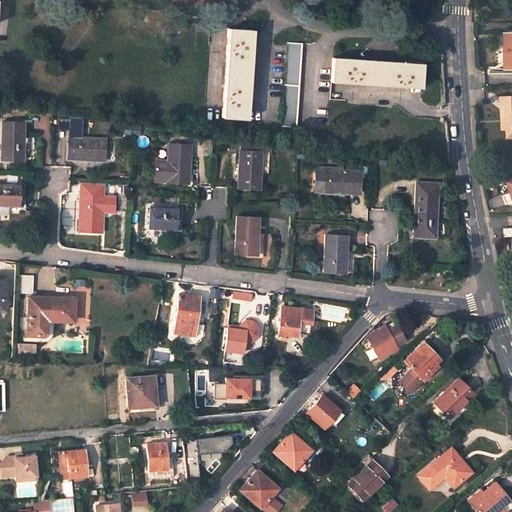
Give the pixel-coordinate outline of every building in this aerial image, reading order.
[(227,28),(222,117),(246,119),(252,29),(227,28)] [(285,42),(281,126),(296,127),(301,43),(285,42)] [(332,57),(330,81),(419,87),(421,63),(332,57)] [(508,131),(508,138),(511,137),(511,97),(501,99),(502,111),(507,111),(508,131)] [(2,122),(0,160),(23,161),(24,122),(2,122)] [(67,136),(66,158),(103,160),(104,138),(67,136)] [(167,143),(165,181),(187,183),(189,144),(167,143)] [(270,145),(240,143),(239,150),(260,151),(261,147),(268,147),(268,152),(270,152),(270,145)] [(239,150),(237,187),(259,188),(260,172),(267,172),(268,152),(268,147),(261,147),(260,151),(239,150)] [(315,167),(313,201),(341,202),(342,192),(358,193),(359,170),(327,169),(327,167),(315,167)] [(415,181),(412,236),(434,237),(435,224),(437,224),(438,221),(435,221),(437,182),(415,181)] [(0,183),(0,214),(6,215),(6,206),(21,206),(22,184),(0,183)] [(80,195),(78,230),(99,231),(101,195),(93,194),(80,195)] [(149,205),(148,227),(178,229),(180,207),(149,205)] [(236,216),(234,253),(245,254),(256,254),(257,232),(257,217),(236,216)] [(245,254),(245,257),(262,258),(263,233),(257,232),(256,254),(245,254)] [(324,233),(322,270),(344,272),(347,234),(324,233)] [(20,275),(21,294),(33,293),(32,274),(20,275)] [(250,301),(252,292),(233,289),(232,298),(250,301)] [(178,294),(174,332),(193,335),(198,296),(178,294)] [(50,297),(27,296),(26,330),(23,330),(22,341),(37,342),(37,335),(42,335),(46,333),(46,328),(52,328),(52,320),(71,321),(72,298),(50,297)] [(280,306),(277,333),(295,336),(297,321),(310,323),(311,309),(299,308),(280,306)] [(227,324),(226,327),(238,328),(248,320),(245,319),(238,326),(227,324)] [(226,327),(224,350),(242,352),(243,344),(246,345),(257,335),(258,327),(252,320),(248,320),(238,328),(226,327)] [(390,325),(385,328),(391,340),(397,337),(390,325)] [(366,335),(377,356),(382,353),(383,356),(396,349),(391,340),(385,328),(384,326),(366,335)] [(40,342),(42,342),(44,341),(46,341),(47,340),(48,339),(49,338),(49,337),(50,337),(50,336),(51,335),(51,334),(51,333),(51,332),(52,331),(52,328),(46,328),(46,333),(42,335),(37,335),(37,342),(40,342)] [(433,350),(424,340),(422,343),(431,352),(433,350)] [(422,343),(404,361),(413,371),(400,382),(410,392),(422,380),(439,364),(436,361),(438,359),(431,352),(422,343)] [(126,378),(128,407),(155,404),(153,375),(126,378)] [(253,398),(253,377),(222,376),(222,383),(214,383),(214,397),(253,398)] [(433,402),(448,417),(471,394),(457,379),(433,402)] [(322,394),(306,412),(322,426),(328,420),(334,425),(343,414),(322,394)] [(228,432),(181,438),(186,480),(200,478),(197,454),(222,451),(229,440),(228,432)] [(272,452),(293,469),(308,452),(301,446),(303,443),(289,432),(272,452)] [(147,444),(150,478),(172,476),(171,456),(170,456),(169,444),(166,444),(166,442),(147,444)] [(308,452),(310,449),(303,443),(301,446),(308,452)] [(450,447),(417,475),(429,489),(438,481),(436,478),(441,473),(444,476),(453,487),(468,474),(454,457),(457,455),(450,447)] [(59,452),(61,478),(87,476),(85,449),(59,452)] [(341,478),(361,499),(386,476),(366,455),(352,469),(352,468),(341,478)] [(347,462),(352,467),(357,462),(352,457),(347,462)] [(14,460),(5,461),(0,469),(0,475),(1,481),(16,479),(16,480),(35,478),(33,459),(15,461),(14,460)] [(240,489),(260,507),(275,491),(268,485),(270,481),(257,470),(240,489)] [(275,491),(277,488),(270,481),(268,485),(275,491)] [(483,491),(470,502),(477,511),(482,511),(497,501),(506,495),(496,481),(486,489),(483,491)] [(481,489),(468,500),(470,502),(483,491),(481,489)] [(131,492),(132,504),(145,504),(144,491),(131,492)] [(497,501),(482,511),(494,511),(501,507),(510,499),(506,495),(498,501),(497,501)] [(74,511),(73,497),(49,499),(49,511),(74,511)] [(30,511),(49,511),(49,499),(34,500),(35,511),(30,511)] [(392,500),(383,507),(386,511),(396,504),(392,500)] [(97,505),(97,511),(119,511),(119,502),(97,505)]
